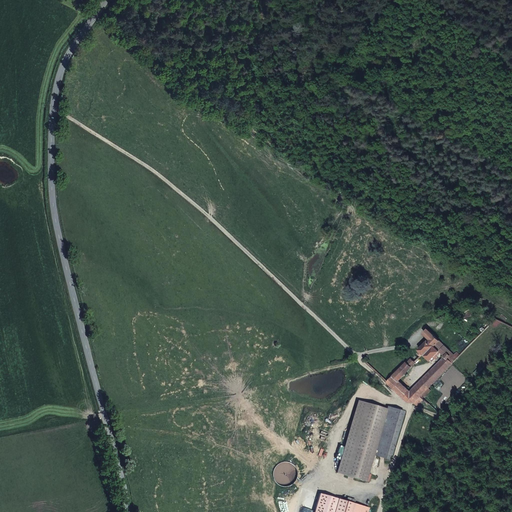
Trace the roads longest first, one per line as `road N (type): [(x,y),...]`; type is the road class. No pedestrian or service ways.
road 1 (secondary): [(106,0),(62,67),(50,172),(129,511)]
road 2 (track): [(53,110),(204,212),(383,382)]
